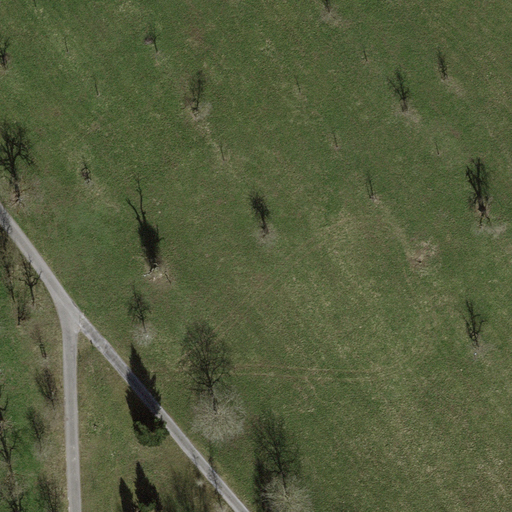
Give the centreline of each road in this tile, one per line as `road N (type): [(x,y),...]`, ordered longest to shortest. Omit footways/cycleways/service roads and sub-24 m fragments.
road 1 (track): [(70,308),(242,511)]
road 2 (track): [(75,511),(70,308)]
